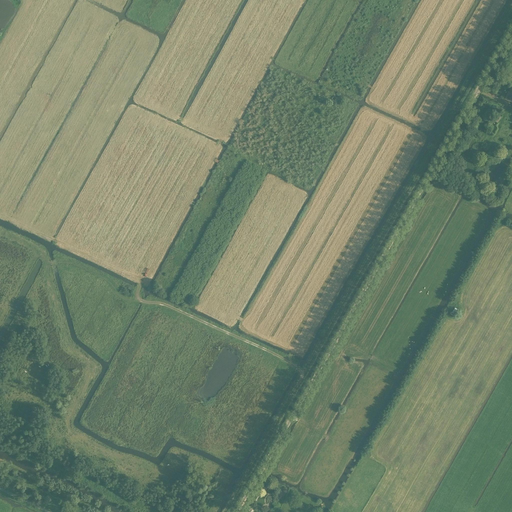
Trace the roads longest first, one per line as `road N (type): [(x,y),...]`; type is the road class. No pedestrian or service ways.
road 1 (unclassified): [(237,511),(478,90)]
road 2 (track): [(303,373),(511,7)]
road 3 (track): [(303,373),(137,298),(141,284)]
road 4 (track): [(224,511),(303,373)]
road 5 (track): [(111,511),(0,462)]
